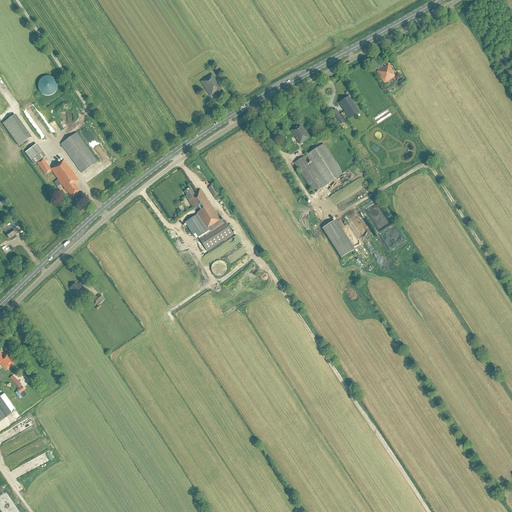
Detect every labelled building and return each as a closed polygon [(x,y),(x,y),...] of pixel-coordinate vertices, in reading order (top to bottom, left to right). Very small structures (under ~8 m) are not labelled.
[(384,84),(395,77),(392,73),(393,72),(388,64),(383,68),(382,66),(380,63),(379,64),(376,59),(372,62),(373,63),(372,63),(376,70),(378,69),(379,70),(376,72),(384,84)] [(219,98),(225,94),(221,89),(211,74),(200,82),(210,96),(216,92),(219,98)] [(48,77),(46,77),(45,77),(44,77),(43,78),(42,78),(42,79),(41,79),(41,80),(40,80),(40,81),(39,81),(39,82),(38,83),(38,84),(38,85),(38,86),(38,87),(38,88),(38,89),(39,90),(39,91),(39,92),(40,92),(40,93),(41,93),(41,94),(42,94),(43,95),(44,96),(46,96),(47,96),(48,96),(49,96),(50,96),(51,96),(52,95),(53,95),(53,94),(54,94),(54,93),(55,93),(55,92),(56,92),(56,91),(57,90),(57,89),(57,88),(57,87),(57,86),(57,85),(57,84),(57,83),(57,82),(56,82),(56,81),(55,80),(54,79),(53,78),(52,77),(51,77),(50,77),(49,77),(48,77)] [(346,98),(338,103),(345,115),(354,110),(346,98)] [(53,112),(69,103),(67,99),(47,110),(51,117),(55,115),(53,112)] [(27,112),(35,122),(38,120),(29,110),(27,112)] [(2,124),(10,134),(18,147),(30,138),(15,115),(2,124)] [(344,122),(339,115),(334,118),(339,126),(344,122)] [(42,121),(34,126),(41,135),(43,134),(46,139),(52,135),(42,121)] [(301,125),(291,131),(299,145),(310,138),(301,125)] [(89,126),(80,132),(87,142),(92,139),(92,138),(96,135),(89,126)] [(81,174),(98,162),(76,133),(60,144),(81,174)] [(79,182),(64,160),(50,169),(43,159),(46,157),(37,145),(25,153),(34,165),(36,163),(46,175),(52,171),(58,180),(54,183),(57,188),(61,185),(67,193),(68,192),(71,197),(79,191),(75,185),(79,182)] [(323,145),(306,156),(312,164),(310,166),(304,157),(294,163),(313,193),(343,174),(323,145)] [(214,197),(218,194),(212,186),(208,188),(214,197)] [(207,252),(233,234),(224,220),(212,228),(211,226),(220,220),(200,190),(194,194),(190,188),(184,192),(187,196),(185,196),(207,229),(208,228),(209,230),(198,237),(207,252)] [(364,208),(371,205),(369,202),(361,206),(365,213),(367,212),(364,208)] [(207,231),(196,215),(184,223),(192,235),(193,235),(195,239),(198,237),(207,231)] [(18,225),(11,216),(8,218),(14,228),(18,225)] [(322,229),(341,258),(355,250),(336,220),(322,229)] [(12,230),(13,229),(11,225),(8,227),(9,228),(4,231),(6,234),(9,239),(15,235),(12,230)] [(236,251),(240,257),(244,253),(240,248),(236,251)] [(234,254),(225,258),(228,264),(237,260),(234,254)] [(211,263),(216,275),(225,271),(222,262),(219,264),(218,261),(211,263)] [(88,287),(82,281),(78,285),(76,283),(70,289),(72,291),(77,297),(88,287)] [(93,300),(97,304),(103,299),(99,295),(93,300)] [(0,353),(0,363),(0,364),(6,370),(16,361),(8,353),(4,357),(0,353)] [(0,421),(12,413),(0,396),(0,421)] [(25,429),(33,424),(30,419),(22,423),(25,429)] [(43,440),(24,447),(27,453),(45,446),(43,440)]
